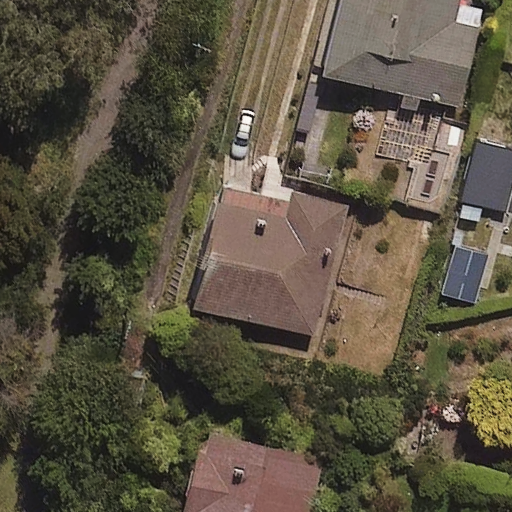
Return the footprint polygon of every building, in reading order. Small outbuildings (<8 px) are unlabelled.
[(327,0),(311,80),(458,111),(478,17),(452,11),(454,0),(327,0)] [(309,137),(320,87),(301,82),(290,133),(309,137)] [(499,170),(463,160),(442,238),(477,247),(499,170)] [(210,180),(182,313),(311,340),(340,208),(210,180)] [(313,511),(326,457),(247,439),(196,427),(175,511),(313,511)]
